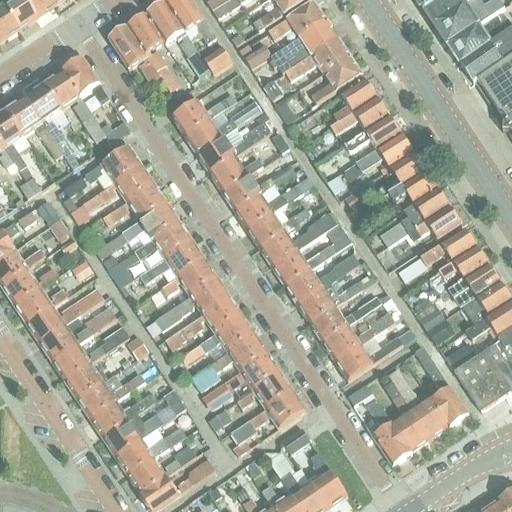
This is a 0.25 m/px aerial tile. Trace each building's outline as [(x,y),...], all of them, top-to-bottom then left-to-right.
[(0,0),(0,9),(0,10),(17,35),(36,22),(21,0),(0,0)] [(21,0),(36,22),(55,9),(49,0),(21,0)] [(49,0),(55,9),(68,0),(49,0)] [(188,0),(176,0),(167,7),(211,76),(213,80),(233,67),(222,51),(205,63),(195,47),(201,43),(206,51),(218,44),(188,0)] [(215,0),(207,6),(213,15),(231,4),(228,0),(215,0)] [(274,0),(236,0),(231,4),(213,15),(219,24),(255,0),(269,0),(271,2),(274,0)] [(308,0),(274,0),(271,2),(278,12),(254,28),(260,37),(310,3),(308,0)] [(415,0),(425,14),(446,0),(415,0)] [(446,0),(425,14),(434,27),(449,49),(478,30),(506,11),(499,2),(486,10),(478,0),(446,0)] [(167,7),(147,20),(165,46),(167,50),(177,43),(178,46),(183,43),(185,47),(182,50),(189,62),(188,63),(201,83),(211,76),(167,7)] [(292,35),(298,44),(299,44),(327,26),(314,7),(269,38),(275,46),(292,35)] [(0,45),(17,35),(0,10),(0,45)] [(129,33),(162,83),(171,98),(179,93),(168,75),(166,74),(156,59),(153,61),(150,56),(165,46),(147,20),(129,33)] [(283,81),(286,79),(339,43),(327,26),(299,44),(298,44),(271,62),(274,67),(269,70),(273,76),(278,73),(283,81)] [(478,30),(449,49),(450,49),(461,67),(509,36),(504,29),(485,41),(478,30)] [(152,89),(162,83),(129,33),(110,45),(130,75),(144,66),(146,69),(142,72),(152,89)] [(474,88),(479,84),(511,62),(511,34),(509,36),(461,67),(474,88)] [(317,70),(323,79),(350,61),(339,43),(286,79),(292,87),(317,70)] [(265,49),(246,63),(252,72),(271,59),(265,49)] [(350,61),(323,79),(329,88),(311,100),(317,110),(363,80),(350,61)] [(63,76),(64,78),(81,102),(95,93),(98,97),(95,99),(103,109),(110,105),(82,62),(63,76)] [(511,62),(479,84),(503,121),(501,122),(504,128),(503,135),(510,137),(511,138),(511,137),(511,62)] [(64,78),(45,90),(62,115),(77,105),(80,109),(77,112),(86,126),(84,128),(97,147),(106,141),(81,102),(64,78)] [(334,119),(340,127),(378,103),(376,100),(377,95),(373,90),(369,89),(367,86),(343,103),(348,110),(334,119)] [(80,170),(59,139),(60,138),(53,127),(50,129),(47,125),(62,115),(45,90),(27,103),(53,143),(64,159),(74,174),(80,170)] [(172,122),(185,141),(211,123),(239,104),(235,97),(233,98),(206,116),(199,105),(172,122)] [(302,97),(282,105),(289,120),(308,112),(302,97)] [(27,103),(7,116),(24,141),(35,133),(56,164),(64,159),(53,143),(27,103)] [(360,128),(366,136),(390,121),(389,120),(390,116),(387,111),(383,110),(378,103),(340,127),(341,129),(332,135),(337,143),(360,128)] [(185,141),(197,160),(224,142),(262,116),(256,106),(231,122),(233,125),(219,135),(211,123),(185,141)] [(7,116),(0,120),(0,145),(16,169),(23,164),(16,152),(12,154),(9,150),(24,141),(7,116)] [(370,143),(378,155),(402,139),(401,137),(402,133),(399,128),(395,128),(390,121),(366,136),(367,137),(345,151),(349,156),(353,156),(370,143)] [(110,132),(114,144),(133,137),(129,125),(110,132)] [(197,160),(209,178),(236,160),(271,137),(264,126),(243,140),(245,143),(231,153),(224,142),(197,160)] [(290,152),(280,137),(272,143),(282,158),(290,152)] [(363,164),(343,178),(350,188),(385,165),(390,173),(414,157),(412,154),(414,150),(411,146),(406,146),(402,139),(378,155),(363,164)] [(0,145),(0,156),(3,161),(1,162),(8,174),(16,169),(0,145)] [(98,182),(106,194),(143,170),(130,151),(86,180),(91,187),(98,182)] [(379,193),(385,202),(426,175),(423,170),(424,166),(422,162),(418,162),(414,157),(390,173),(396,182),(379,193)] [(209,178),(222,197),(256,175),(267,167),(262,160),(244,172),(236,160),(209,178)] [(222,197),(235,217),(262,199),(295,176),(291,169),(261,189),(262,192),(258,194),(251,182),(258,177),(256,175),(222,197)] [(118,193),(127,207),(155,188),(143,170),(106,194),(84,209),(89,216),(104,206),(110,216),(122,207),(114,195),(118,193)] [(410,202),(414,208),(438,193),(436,189),(437,185),(434,180),(429,180),(426,175),(385,202),(389,208),(404,199),(406,197),(410,202)] [(88,190),(83,182),(65,195),(70,202),(88,190)] [(36,200),(42,196),(34,183),(27,187),(36,200)] [(29,204),(36,200),(27,187),(20,191),(29,204)] [(130,211),(140,226),(168,207),(155,188),(127,207),(103,223),(108,230),(129,216),(127,213),(130,211)] [(235,217),(247,235),(282,212),(281,212),(304,197),(298,188),(268,208),(262,199),(235,217)] [(401,224),(380,239),(387,250),(409,235),(410,237),(450,210),(445,203),(447,199),(442,193),(438,193),(414,208),(402,217),(407,225),(404,228),(401,224)] [(49,206),(37,214),(50,231),(61,223),(49,206)] [(140,226),(123,238),(96,255),(101,264),(146,234),(153,245),(180,226),(168,207),(140,226)] [(452,213),(450,210),(410,237),(415,243),(430,233),(437,244),(461,227),(460,225),(461,221),(456,213),(452,213)] [(247,235),(260,254),(287,236),(312,219),(306,211),(289,223),(282,212),(247,235)] [(36,213),(19,225),(24,232),(41,221),(36,213)] [(260,254),(273,273),(299,255),(338,229),(330,217),(310,231),(308,238),(294,247),(287,236),(260,254)] [(50,231),(59,245),(71,237),(61,223),(50,231)] [(155,249),(165,263),(193,245),(180,226),(153,245),(134,257),(139,264),(154,254),(152,251),(155,249)] [(0,238),(0,267),(17,256),(9,243),(19,237),(14,229),(0,238)] [(446,256),(453,267),(477,251),(477,250),(478,247),(474,241),(470,240),(466,233),(399,278),(406,288),(429,272),(427,269),(446,256)] [(171,271),(178,282),(206,264),(193,245),(165,263),(139,281),(144,289),(171,271)] [(273,273),(285,292),(312,274),(337,257),(332,249),(321,256),(321,257),(310,264),(312,267),(309,270),(299,255),(273,273)] [(440,276),(429,284),(434,291),(445,284),(458,274),(463,281),(465,284),(489,269),(489,268),(490,265),(485,257),(481,257),(477,251),(453,267),(440,276)] [(0,267),(0,288),(2,292),(29,274),(47,262),(42,255),(28,264),(30,268),(27,270),(17,256),(0,267)] [(285,292),(298,310),(330,289),(357,270),(360,268),(353,257),(332,272),(334,274),(319,284),(312,274),(285,292)] [(181,286),(190,301),(218,282),(206,264),(178,282),(151,301),(156,309),(180,293),(177,289),(181,286)] [(86,265),(72,275),(80,286),(94,276),(86,265)] [(298,310),(310,329),(337,312),(378,284),(365,265),(360,268),(357,270),(364,272),(369,280),(338,300),(330,289),(298,310)] [(121,266),(108,275),(113,282),(127,273),(121,266)] [(465,284),(446,297),(453,307),(472,294),(477,302),(501,286),(500,286),(502,282),(498,275),(493,275),(489,269),(465,284)] [(2,292),(15,311),(41,294),(59,281),(54,274),(40,284),(42,286),(38,289),(29,274),(2,292)] [(125,291),(117,280),(113,283),(121,294),(125,291)] [(196,310),(203,320),(231,301),(218,282),(190,301),(155,325),(162,336),(194,315),(192,312),(196,310)] [(463,311),(476,329),(511,305),(511,296),(509,293),(506,294),(501,286),(477,302),(464,310),(463,311)] [(432,304),(425,293),(408,304),(415,316),(432,304)] [(15,311),(27,330),(54,312),(69,303),(64,295),(53,303),(55,306),(51,308),(41,294),(15,311)] [(27,330),(40,349),(66,330),(104,305),(96,294),(62,317),(64,319),(60,322),(54,312),(27,330)] [(205,324),(216,338),(243,320),(231,301),(203,320),(166,346),(173,356),(183,350),(181,347),(204,331),(201,327),(205,324)] [(337,312),(310,329),(323,348),(349,330),(364,320),(382,309),(378,303),(377,301),(359,313),(348,321),(350,324),(347,326),(337,312)] [(491,334),(498,343),(511,333),(511,305),(476,329),(467,335),(473,345),(491,334)] [(417,319),(427,334),(443,324),(433,309),(417,319)] [(40,349),(53,368),(79,350),(117,324),(110,312),(86,329),(88,332),(79,339),(81,342),(77,346),(66,330),(40,349)] [(323,348),(336,367),(374,342),(396,327),(388,316),(369,329),(371,332),(360,339),(363,343),(360,345),(349,330),(323,348)] [(218,343),(229,357),(256,339),(243,320),(216,338),(184,360),(189,366),(216,349),(214,346),(218,343)] [(443,324),(427,334),(435,346),(451,336),(443,324)] [(53,368),(65,386),(91,369),(129,344),(122,333),(104,345),(107,349),(91,359),(93,362),(89,364),(79,350),(53,368)] [(511,333),(498,343),(501,348),(456,377),(482,416),(506,401),(508,399),(511,396),(511,333)] [(231,362),(241,376),(269,357),(256,339),(229,357),(192,382),(201,395),(221,382),(217,376),(230,367),(228,364),(231,362)] [(150,356),(139,341),(127,349),(138,364),(150,356)] [(374,342),(336,367),(348,386),(403,348),(398,341),(381,353),(374,342)] [(434,407),(451,432),(469,420),(424,354),(417,359),(441,396),(445,393),(448,398),(434,407)] [(244,380),(254,395),(281,376),(269,357),(241,376),(203,403),(211,416),(233,402),(229,395),(243,386),(241,382),(244,380)] [(65,386),(78,406),(110,384),(102,373),(97,377),(91,369),(65,386)] [(257,399),(266,414),(294,395),(281,376),(254,395),(238,406),(243,413),(255,405),(253,402),(257,399)] [(389,382),(394,389),(431,445),(451,432),(434,407),(432,405),(422,412),(397,376),(389,382)] [(110,384),(78,406),(91,425),(117,407),(146,387),(141,380),(123,392),(116,380),(110,384)] [(394,430),(413,458),(431,445),(394,389),(386,394),(403,419),(407,417),(409,420),(394,430)] [(363,405),(367,411),(383,435),(377,440),(374,441),(394,470),(413,458),(394,430),(377,405),(367,390),(349,402),(355,411),(363,405)] [(187,413),(174,395),(164,401),(177,420),(187,413)] [(294,395),(266,414),(267,414),(232,437),(240,449),(233,453),(238,461),(252,452),(246,445),(258,437),(255,432),(268,424),(266,420),(269,417),(279,432),(307,414),(294,395)] [(91,425),(103,443),(130,425),(159,405),(155,398),(131,414),(129,413),(124,416),(117,407),(91,425)] [(103,443),(116,462),(142,445),(162,431),(155,421),(136,434),(130,425),(103,443)] [(116,462),(128,481),(155,463),(188,442),(181,432),(148,454),(142,445),(116,462)] [(302,432),(283,446),(291,459),(311,445),(302,432)] [(128,481),(140,499),(167,481),(203,457),(196,446),(175,460),(177,464),(167,471),(168,474),(164,477),(155,463),(128,481)] [(309,486),(327,511),(332,511),(348,502),(317,457),(312,461),(323,477),(309,486)] [(263,458),(291,499),(299,511),(327,511),(309,486),(301,492),(292,478),(295,476),(282,458),(263,458)] [(167,481),(140,499),(148,511),(162,511),(216,476),(209,464),(190,477),(190,484),(179,491),(181,493),(177,496),(167,481)] [(262,495),(273,511),(299,511),(291,499),(277,509),(274,505),(278,502),(270,490),(262,495)] [(511,511),(511,495),(498,505),(499,507),(502,511),(511,511)]
